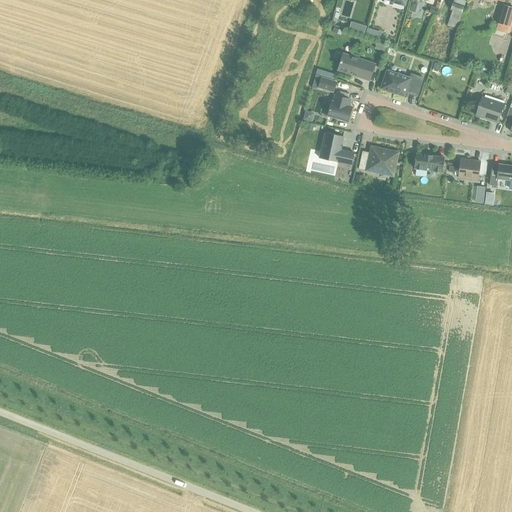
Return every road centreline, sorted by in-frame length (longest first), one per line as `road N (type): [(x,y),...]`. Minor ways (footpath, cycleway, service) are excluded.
road 1 (unclassified): [(248,511),(0,412)]
road 2 (residential): [(494,140),(374,101),(364,120),(370,128),(471,141)]
